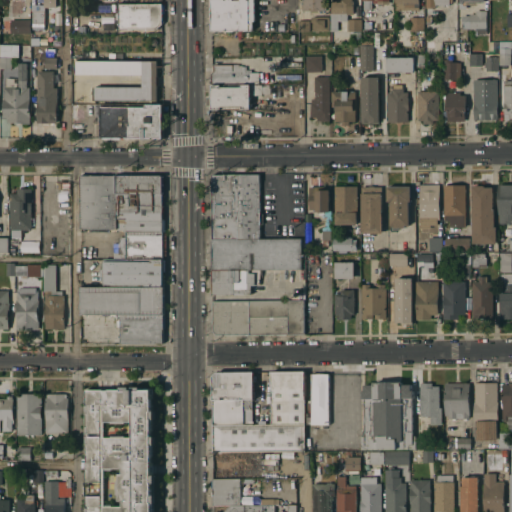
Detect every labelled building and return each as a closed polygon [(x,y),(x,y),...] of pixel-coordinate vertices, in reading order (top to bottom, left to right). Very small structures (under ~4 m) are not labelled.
[(42,0),(42,7),(55,8),(54,0),(42,0)] [(254,0),(255,21),(253,21),(253,30),(211,30),(211,0),(254,0)] [(326,0),(326,10),(319,10),(319,12),(311,12),(311,10),(303,10),(303,0),(326,0)] [(330,0),(353,0),(353,14),(345,14),(345,18),(339,18),(339,16),(335,16),(335,14),(331,14),(330,0)] [(388,0),(388,4),(377,4),(377,3),(371,3),(371,9),(362,9),(362,0),(388,0)] [(393,0),(394,10),(416,9),(416,0),(393,0)] [(452,0),(452,3),(449,3),(449,5),(434,5),(434,8),(425,8),(425,0),(452,0)] [(483,0),(484,3),(465,3),(465,8),(458,8),(457,2),(459,2),(458,0),(483,0)] [(110,13),(110,12),(101,12),(101,14),(84,14),(84,5),(100,5),(100,3),(112,3),(112,4),(119,4),(161,4),(161,5),(163,5),(163,13),(161,13),(161,14),(163,14),(163,22),(162,22),(162,24),(157,29),(118,29),(118,24),(115,24),(115,20),(118,20),(118,13),(113,13),(110,13)] [(117,14),(117,5),(96,5),(95,14),(102,14),(101,30),(113,31),(113,14),(117,14)] [(44,11),(44,23),(31,23),(31,10),(43,11),(44,11)] [(462,28),(461,16),(469,16),(469,14),(475,14),(475,10),(485,10),(486,28),(462,28)] [(329,16),(329,31),(318,31),(315,31),(312,31),(312,22),(310,22),(310,17),(312,17),(312,16),(329,16)] [(423,31),(409,31),(409,17),(423,17),(423,31)] [(0,19),(30,19),(30,33),(10,33),(10,34),(0,34),(0,19)] [(347,19),(361,19),(361,31),(347,31),(347,19)] [(309,31),(297,31),(297,20),(309,20),(309,31)] [(372,70),(359,70),(359,40),(371,40),(371,45),(372,45),(372,70)] [(499,41),(511,41),(511,48),(510,48),(510,65),(499,65),(499,54),(499,41)] [(0,56),(0,45),(18,46),(18,57),(0,56)] [(481,65),(470,65),(470,55),(481,54),(481,65)] [(414,55),(424,55),(424,67),(414,67),(414,57),(414,55)] [(322,72),(305,72),(305,56),(321,56),(322,72)] [(56,57),(56,68),(44,68),(44,57),(56,57)] [(413,67),(413,72),(411,72),(411,73),(406,73),(405,72),(394,72),(394,73),(388,74),(388,72),(387,72),(387,57),(414,57),(414,67),(413,67)] [(485,57),(495,57),(495,59),(498,59),(498,65),(497,65),(497,68),(495,68),(495,70),(485,70),(485,57)] [(11,68),(0,68),(0,58),(11,58),(11,68)] [(93,101),(93,87),(142,87),(142,75),(75,74),(75,60),(157,60),(157,76),(157,85),(157,101),(156,101),(93,101)] [(443,61),(457,61),(457,62),(460,62),(460,80),(442,80),(443,61)] [(30,123),(14,124),(14,122),(7,123),(7,117),(2,117),(2,98),(3,98),(3,87),(5,87),(5,77),(16,77),(16,87),(18,87),(17,75),(17,70),(18,70),(18,63),(26,63),(26,87),(29,87),(30,123)] [(210,85),(210,79),(209,79),(209,74),(210,74),(210,73),(213,70),(211,70),(211,65),(213,65),(213,64),(238,64),(242,66),(245,66),(245,70),(251,70),(251,73),(248,73),(248,84),(261,84),(261,85),(210,85)] [(53,87),(57,87),(56,123),(36,123),(36,89),(31,89),(31,73),(37,73),(37,71),(53,71),(53,87)] [(329,120),(316,121),(316,117),(310,117),(310,102),(311,102),(311,97),(314,97),(314,91),(314,77),(314,76),(329,76),(329,120)] [(378,123),(372,123),(372,124),(367,124),(367,123),(361,123),(361,76),(378,76),(378,123)] [(496,80),(496,111),(496,118),(474,119),(474,115),(474,80),(483,80),(496,80)] [(503,80),(511,80),(511,118),(509,118),(509,119),(503,119),(503,80)] [(387,92),(391,92),(391,88),(392,88),(392,84),(401,84),(401,88),(403,88),(403,92),(407,92),(407,98),(408,98),(408,110),(407,110),(408,122),(387,122),(387,92)] [(261,86),(269,86),(269,93),(261,94),(261,95),(250,95),(250,109),(210,109),(210,85),(261,85),(261,86)] [(446,121),(446,111),(445,111),(445,94),(442,94),(442,89),(446,89),(446,92),(459,92),(459,95),(466,95),(466,111),(464,111),(464,121),(446,121)] [(355,121),(348,121),(348,125),(341,125),(341,121),(334,121),(334,107),(332,107),(332,101),(331,101),(331,90),(355,90),(355,121)] [(438,120),(433,120),(433,124),(423,124),(423,120),(417,120),(417,91),(438,91),(438,120)] [(100,138),(100,104),(162,104),(162,138),(100,138)] [(125,222),(116,222),(116,229),(79,229),(79,175),(162,175),(162,185),(162,192),(162,191),(162,219),(164,219),(164,231),(162,231),(125,231),(125,222)] [(213,240),(213,238),(210,238),(210,227),(211,227),(211,218),(210,218),(210,207),(211,207),(211,190),(209,190),(209,187),(212,187),(212,175),(260,175),(260,239),(213,240)] [(439,219),(437,219),(437,225),(419,225),(419,184),(439,184),(439,219)] [(498,184),(511,184),(511,223),(499,223),(499,214),(498,214),(498,184)] [(465,226),(456,227),(456,225),(450,225),(450,221),(445,221),(445,220),(444,220),(444,185),(465,185),(465,226)] [(472,186),(473,186),(473,185),(483,185),(483,186),(484,186),(484,187),(492,187),(493,208),(494,208),(494,226),(496,226),(496,243),(472,243),(472,186)] [(357,214),(356,214),(356,224),(334,224),(334,186),(357,186),(357,214)] [(361,186),(368,186),(373,186),(381,186),(381,233),(361,233),(361,186)] [(389,202),(387,202),(387,186),(411,186),(411,201),(409,201),(409,226),(405,226),(405,227),(393,227),(393,226),(389,226),(389,202)] [(31,218),(34,218),(34,223),(32,223),(32,228),(31,228),(31,230),(25,230),(25,234),(22,234),(22,238),(10,238),(10,229),(9,229),(9,187),(18,187),(18,188),(31,188),(31,218)] [(309,187),(329,187),(329,201),(330,201),(330,211),(328,211),(328,218),(330,218),(330,240),(328,240),(328,246),(321,246),(321,230),(321,226),(323,226),(323,212),(316,212),(316,210),(309,210),(309,187)] [(150,259),(150,258),(125,258),(125,231),(162,231),(162,233),(164,233),(164,256),(162,256),(162,259),(150,259)] [(0,252),(0,235),(7,235),(7,237),(8,237),(8,252),(0,252)] [(346,250),(346,252),(338,252),(338,251),(332,251),(332,238),(352,237),(352,239),(356,239),(356,250),(346,250)] [(470,237),(470,250),(443,250),(443,239),(446,239),(446,238),(470,237)] [(213,271),(213,240),(260,239),(260,240),(301,239),(301,269),(259,269),(259,270),(213,271)] [(470,264),(456,264),(456,253),(470,252),(470,264)] [(478,267),(472,267),(472,254),(478,254),(478,252),(484,252),(484,257),(486,257),(486,266),(478,267)] [(406,253),(387,253),(388,266),(406,265),(406,253)] [(432,253),(442,253),(443,263),(432,263),(432,253)] [(499,253),(511,253),(511,272),(499,272),(499,253)] [(103,277),(100,277),(100,269),(103,269),(103,261),(150,261),(150,259),(162,259),(162,260),(164,260),(164,271),(163,271),(163,287),(103,287),(103,277)] [(6,262),(14,263),(14,276),(6,276),(6,262)] [(353,262),(353,278),(334,278),(334,262),(353,262)] [(27,265),(27,264),(42,264),(42,276),(41,276),(41,277),(27,277),(27,276),(15,275),(15,265),(27,265)] [(55,265),(42,264),(42,291),(54,291),(55,265)] [(259,285),(254,285),(251,285),(251,295),(213,295),(213,271),(259,270),(259,285)] [(511,318),(499,318),(498,284),(503,284),(503,273),(511,273),(511,318)] [(492,318),(478,318),(478,317),(473,317),(473,314),(472,314),(472,281),(478,281),(478,276),(486,276),(486,281),(492,281),(492,318)] [(438,314),(430,314),(430,319),(415,320),(415,281),(437,281),(438,314)] [(443,281),(465,281),(465,314),(458,314),(458,319),(443,319),(443,281)] [(392,306),(391,306),(391,295),(392,295),(392,282),(412,282),(412,295),(413,295),(413,306),(412,306),(412,319),(397,319),(397,317),(394,317),(394,314),(392,314),(392,306)] [(361,284),(369,284),(369,288),(375,288),(375,284),(384,284),(384,287),(385,287),(385,319),(374,319),(374,315),(372,315),(372,319),(361,319),(361,284)] [(119,314),(80,314),(80,287),(103,287),(163,287),(163,314),(163,315),(119,315),(119,314)] [(15,300),(16,300),(16,288),(35,288),(35,293),(37,293),(37,300),(38,300),(38,312),(37,312),(37,319),(38,319),(38,329),(16,329),(15,300)] [(354,314),(350,314),(351,319),(337,319),(337,314),(334,314),(334,293),(335,293),(334,290),(353,289),(354,314)] [(0,290),(8,290),(8,303),(9,303),(9,315),(8,315),(8,329),(0,329),(0,290)] [(44,293),(51,293),(51,295),(63,295),(64,328),(44,329),(44,293)] [(212,302),(303,301),(304,334),(215,335),(213,332),(212,302)] [(163,315),(163,316),(163,328),(163,343),(119,343),(119,326),(117,326),(116,320),(119,320),(119,315),(163,315)] [(270,372),(303,371),(304,424),(271,424),(270,372)] [(213,425),(213,375),(215,372),(253,372),(253,399),(251,399),(252,424),(213,425)] [(328,424),(311,424),(311,373),(328,373),(328,424)] [(373,384),(373,382),(402,381),(402,384),(411,384),(411,390),(413,390),(413,398),(411,398),(412,436),(415,436),(415,449),(360,449),(360,436),(364,436),(363,399),(362,399),(362,390),(364,390),(364,384),(373,384)] [(474,382),(497,382),(497,402),(498,402),(498,422),(497,422),(497,440),(476,440),(476,423),(473,423),(473,402),(474,402),(474,382)] [(419,383),(431,383),(431,386),(439,386),(439,407),(441,407),(441,424),(430,424),(430,416),(420,416),(419,383)] [(469,383),(469,415),(468,415),(468,418),(466,418),(466,420),(463,420),(463,419),(455,419),(455,420),(451,420),(451,418),(447,418),(447,416),(444,416),(444,383),(469,383)] [(502,384),(508,384),(508,383),(511,383),(511,429),(508,429),(508,424),(506,424),(506,420),(502,420),(502,384)] [(84,511),(84,507),(85,507),(85,497),(84,497),(84,482),(84,405),(85,405),(85,389),(108,389),(108,388),(120,388),(120,385),(128,385),(128,386),(133,386),(133,385),(141,385),(141,387),(147,387),(147,386),(153,386),(153,393),(152,393),(152,409),(155,409),(155,418),(153,418),(153,429),(152,429),(152,435),(154,435),(154,443),(152,443),(152,454),(151,454),(152,460),(152,464),(153,464),(153,471),(152,471),(152,473),(155,473),(155,481),(153,481),(153,494),(155,494),(155,502),(153,502),(153,511),(84,511)] [(16,393),(41,393),(41,435),(16,435),(16,393)] [(45,433),(45,393),(68,393),(68,433),(45,433)] [(0,398),(6,398),(6,396),(12,396),(12,398),(13,398),(12,420),(11,420),(11,431),(2,431),(2,420),(0,420),(0,398)] [(304,424),(305,450),(213,452),(213,425),(252,424),(271,424),(304,424)] [(508,448),(499,448),(499,432),(508,432),(508,448)] [(469,449),(449,449),(449,444),(453,444),(453,438),(469,437),(469,449)] [(16,460),(16,447),(30,447),(30,460),(16,460)] [(507,462),(493,462),(493,449),(507,449),(507,462)] [(408,450),(408,464),(385,464),(385,451),(408,450)] [(457,462),(448,462),(448,456),(444,456),(444,455),(444,450),(457,450),(457,462)] [(360,471),(345,471),(345,451),(351,451),(351,456),(360,456),(360,471)] [(383,451),(383,464),(368,464),(368,451),(383,451)] [(432,463),(421,463),(421,451),(432,451),(432,463)] [(34,469),(42,469),(42,482),(34,482),(34,469)] [(398,469),(398,477),(400,477),(401,482),(405,482),(405,511),(385,511),(385,469),(398,469)] [(56,471),(45,471),(45,481),(56,481),(56,471)] [(483,511),(483,481),(484,481),(484,473),(496,473),(496,481),(503,481),(503,483),(504,483),(504,502),(504,511),(483,511)] [(336,511),(336,488),(337,488),(337,476),(345,476),(345,484),(348,484),(348,485),(356,485),(356,511),(336,511)] [(380,511),(361,511),(361,500),(361,477),(376,477),(376,483),(380,483),(380,511)] [(477,511),(460,511),(460,486),(462,486),(461,477),(477,477),(477,511)] [(230,505),(213,505),(213,479),(240,479),(240,481),(242,481),(242,486),(240,486),(240,490),(242,490),(242,497),(240,497),(240,498),(242,498),(242,501),(240,501),(240,505),(229,505),(230,505)] [(429,479),(429,489),(430,489),(430,502),(429,502),(429,511),(410,511),(410,503),(410,487),(410,479),(429,479)] [(58,496),(64,496),(64,511),(45,511),(45,498),(44,498),(44,481),(58,481),(58,496)] [(453,511),(435,511),(434,511),(434,481),(453,481),(453,511)] [(312,511),(312,483),(326,483),(326,482),(331,482),(331,483),(334,483),(334,496),(332,496),(332,500),(331,500),(331,511),(312,511)] [(34,511),(16,511),(16,498),(17,498),(17,494),(33,494),(33,501),(34,501),(34,506),(34,511)] [(9,511),(0,511),(0,499),(9,499),(9,511)]
